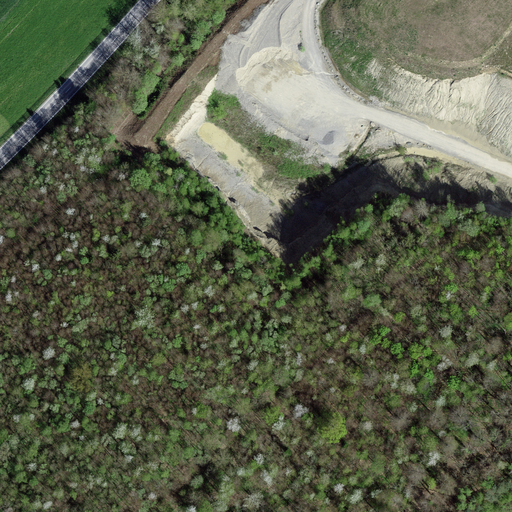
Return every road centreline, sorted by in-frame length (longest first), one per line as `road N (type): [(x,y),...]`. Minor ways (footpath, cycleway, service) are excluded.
road 1 (track): [(150,511),(450,234)]
road 2 (track): [(311,0),(308,33),(328,86),(358,110),(511,170)]
road 3 (secondary): [(0,162),(151,0)]
road 4 (track): [(124,157),(0,263)]
